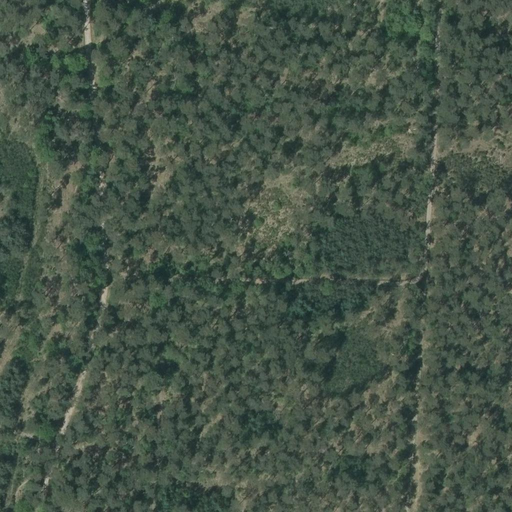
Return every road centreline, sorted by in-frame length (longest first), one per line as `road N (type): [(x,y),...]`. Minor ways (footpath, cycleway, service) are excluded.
road 1 (track): [(153,511),(180,296),(203,277),(423,274),(443,0)]
road 2 (track): [(84,0),(104,260),(100,306),(52,441),(39,511)]
road 3 (track): [(405,511),(423,274)]
